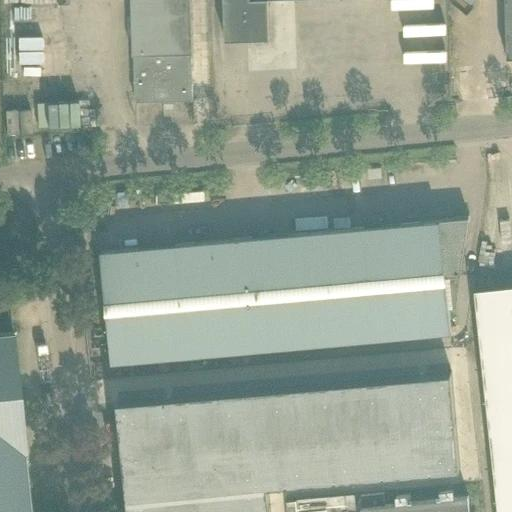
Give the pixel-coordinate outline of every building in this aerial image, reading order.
[(131,0),(133,57),(134,57),(135,101),(163,100),(163,104),(174,104),(174,100),(193,100),(192,54),(193,54),(191,0),(131,0)] [(223,0),(224,40),(269,39),(267,0),(223,0)] [(100,251),(111,362),(451,332),(445,276),(460,275),(468,217),(438,220),(100,251)] [(497,511),(511,511),(511,285),(474,290),(497,511)] [(0,511),(29,511),(23,453),(25,453),(13,332),(0,333),(0,511)] [(451,372),(117,401),(118,409),(126,408),(136,511),(270,511),(267,485),(459,468),(451,372)] [(469,511),(468,496),(361,507),(361,511),(469,511)]
